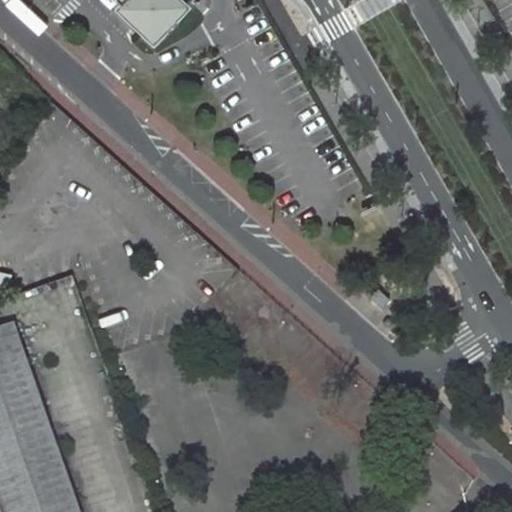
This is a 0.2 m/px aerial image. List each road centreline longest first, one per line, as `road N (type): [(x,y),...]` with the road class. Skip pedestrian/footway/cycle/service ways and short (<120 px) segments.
road 1 (unclassified): [(0,20),(405,377)]
road 2 (primary): [(323,0),(502,315)]
road 3 (unknown): [(0,297),(40,283),(59,288),(74,309),(146,511)]
road 4 (primary): [(511,152),(425,0)]
road 5 (unclassified): [(511,480),(405,377)]
